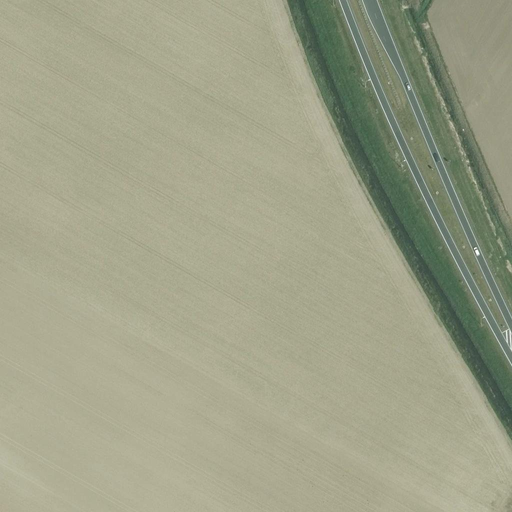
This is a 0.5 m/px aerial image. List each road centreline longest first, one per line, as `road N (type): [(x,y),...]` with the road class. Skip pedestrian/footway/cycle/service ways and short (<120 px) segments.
road 1 (trunk): [(342,0),(414,171),(511,358)]
road 2 (trunk): [(511,326),(370,0)]
